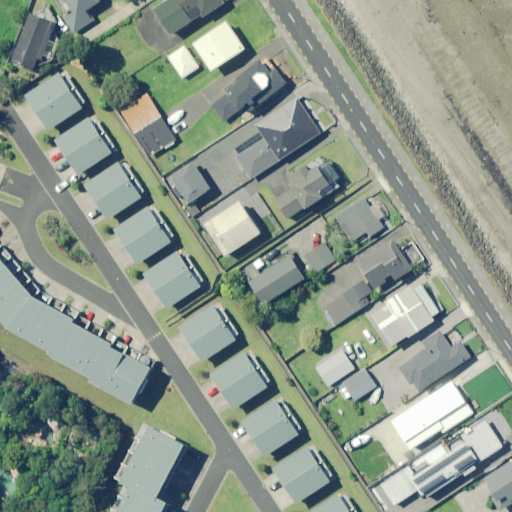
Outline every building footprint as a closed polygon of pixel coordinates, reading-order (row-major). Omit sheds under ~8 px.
[(101,2),(99,0),(59,0),(69,15),(63,19),(73,34),(94,20),(87,11),(101,2)] [(166,0),(154,8),(172,34),(202,14),(204,17),(225,2),(223,0),(166,0)] [(56,24),(30,14),(11,62),(37,72),(56,24)] [(246,49),(228,22),(194,44),(213,71),(246,49)] [(199,67),(184,46),(167,57),(182,79),(199,67)] [(287,82),(265,54),(236,77),(239,81),(208,105),(223,124),(246,106),(250,111),(287,82)] [(28,97),(51,129),(83,106),(60,75),(28,97)] [(176,140),(145,92),(119,109),(150,157),(176,140)] [(322,132),(298,97),(256,125),(264,137),(236,156),(251,180),(322,132)] [(60,141),(82,172),(114,150),(92,118),(60,141)] [(340,178),(329,160),(309,172),(304,164),(284,177),(291,187),(275,198),(288,220),(339,188),(335,181),(340,178)] [(212,189),(192,161),(164,180),(191,218),(199,212),(193,203),(212,189)] [(89,186),(111,217),(143,195),(121,163),(89,186)] [(383,216),(370,196),(337,217),(352,241),(367,232),(370,237),(383,228),(378,219),(383,216)] [(262,233),(241,202),(206,225),(227,256),(262,233)] [(117,231),(139,262),(171,240),(149,209),(117,231)] [(424,258),(412,241),(400,248),(395,239),(357,261),(367,278),(342,293),(349,305),(337,314),(340,321),(370,302),(366,295),(388,281),(386,278),(391,274),(396,281),(414,268),(413,265),(424,258)] [(0,316),(10,328),(55,353),(54,356),(93,378),(91,381),(134,404),(152,367),(156,361),(116,340),(118,336),(78,315),(80,311),(41,290),(2,244),(0,246),(0,245),(0,316)] [(335,261),(325,244),(304,256),(314,273),(335,261)] [(148,276),(171,307),(203,284),(180,253),(148,276)] [(305,279),(290,256),(246,285),(261,307),(305,279)] [(424,303),(412,284),(403,290),(398,284),(384,293),(388,299),(385,301),(387,303),(372,314),(393,345),(435,319),(424,303)] [(183,329),(205,360),(237,338),(215,306),(183,329)] [(452,346),(441,329),(420,343),(425,350),(399,367),(411,384),(414,382),(420,391),(471,356),(461,341),(452,346)] [(340,350),(315,366),(328,387),(354,370),(340,350)] [(213,377),(235,408),(267,386),(245,354),(213,377)] [(511,391),(511,389),(495,364),(462,386),(480,413),(511,391)] [(378,387),(365,367),(342,383),(356,403),(378,387)] [(473,414),(452,382),(424,400),(421,396),(360,436),(367,446),(378,438),(397,468),(418,454),(414,448),(442,430),(444,433),(473,414)] [(246,423),(268,454),(300,432),(278,400),(246,423)] [(503,447),(485,420),(460,437),(465,444),(452,453),(445,443),(381,485),(394,505),(419,489),(425,499),(463,474),(465,476),(477,468),(475,465),(503,447)] [(160,498),(187,445),(151,427),(144,423),(116,478),(123,481),(126,482),(110,511),(165,511),(170,504),(160,498)] [(277,471),(299,502),(331,480),(309,448),(277,471)] [(511,460),(483,479),(503,511),(510,511),(511,511),(511,460)] [(319,511),(348,511),(339,498),(319,511)]
